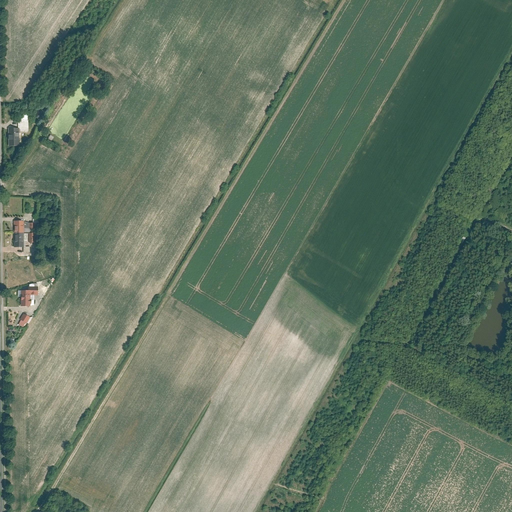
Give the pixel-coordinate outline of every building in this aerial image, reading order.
[(40,108),(33,116),(38,120),(45,113),(40,108)] [(18,129),(18,133),(28,133),(28,115),(22,115),(22,119),(18,119),(18,129)] [(8,129),(8,147),(18,147),(18,133),(18,129),(8,129)] [(23,220),(13,220),(13,246),(23,246),(23,220)] [(25,232),(34,232),(33,222),(24,223),(25,232)] [(23,286),(22,306),(32,306),(32,294),(32,287),(23,286)] [(26,313),(20,323),(25,327),(31,316),(26,313)]
